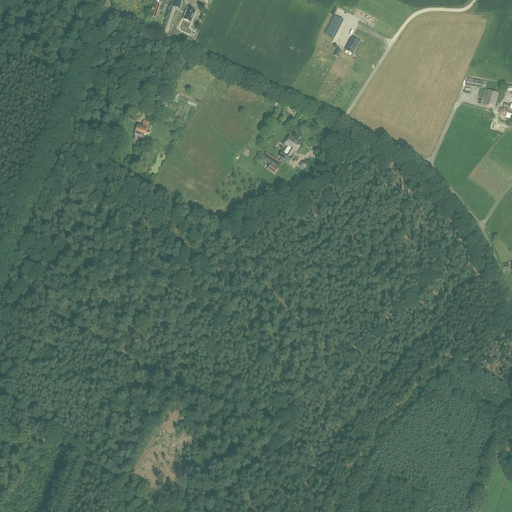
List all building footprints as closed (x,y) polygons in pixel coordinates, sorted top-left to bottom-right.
[(153,6),(153,9),(150,17),(156,19),(159,8),(160,8),(161,5),(154,3),(153,6)] [(185,16),(183,19),(190,22),(192,19),(193,19),(194,15),(193,15),(195,11),(188,8),(186,12),(184,15),(185,16)] [(343,20),(328,13),(317,36),(332,43),(343,20)] [(359,41),(352,37),(345,50),(353,54),(359,41)] [(333,56),(338,58),(342,50),(338,47),(333,56)] [(467,78),(466,86),(476,87),(475,90),(478,90),(479,88),(481,88),(482,81),(467,78)] [(498,92),(488,90),(484,105),(495,108),(498,92)] [(159,103),(160,98),(152,96),(149,106),(156,108),(156,106),(157,102),(159,103)] [(506,116),(508,112),(504,108),(500,109),(498,113),(502,117),(506,116)] [(141,139),(143,134),(146,135),(146,133),(147,134),(149,134),(150,132),(149,130),(147,130),(150,123),(144,121),(143,125),(138,124),(135,135),(139,136),(139,138),(141,139)] [(278,157),(283,160),(287,154),(287,153),(290,148),(296,139),(289,135),(283,144),(286,146),(283,151),(282,151),(278,157)] [(287,154),(283,160),(282,162),(287,165),(288,163),(289,163),(292,157),(290,156),(293,152),(291,151),(292,150),(295,152),(301,142),(296,139),(290,148),(287,153),(287,154)] [(268,168),(275,172),(278,168),(271,164),(268,168)]
